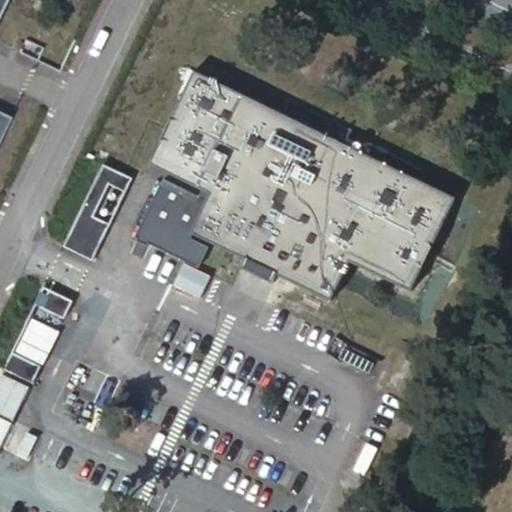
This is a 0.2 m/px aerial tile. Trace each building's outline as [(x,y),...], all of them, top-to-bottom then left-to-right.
[(196,71),(150,165),(197,187),(193,194),(162,179),(133,239),(137,241),(136,242),(147,247),(148,246),(197,270),(210,242),(246,259),(278,274),(332,301),(351,262),(412,290),(457,197),(196,71)] [(0,134),(8,118),(0,113),(0,134)] [(104,165),(65,247),(93,260),(133,179),(104,165)] [(246,259),(242,269),(273,284),(278,274),(246,259)] [(44,289),(4,371),(33,384),(73,302),(44,289)] [(9,448),(26,451),(29,432),(12,429),(9,448)]
